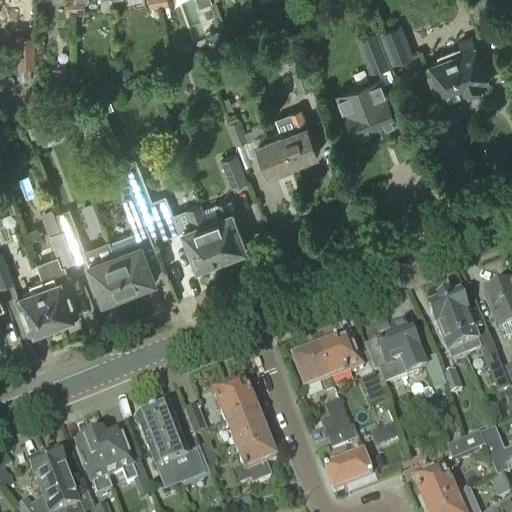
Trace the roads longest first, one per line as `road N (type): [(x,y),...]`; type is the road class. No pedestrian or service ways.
road 1 (secondary): [(247,316),(511,211)]
road 2 (secondary): [(0,415),(247,316)]
road 3 (residential): [(324,511),(247,316)]
